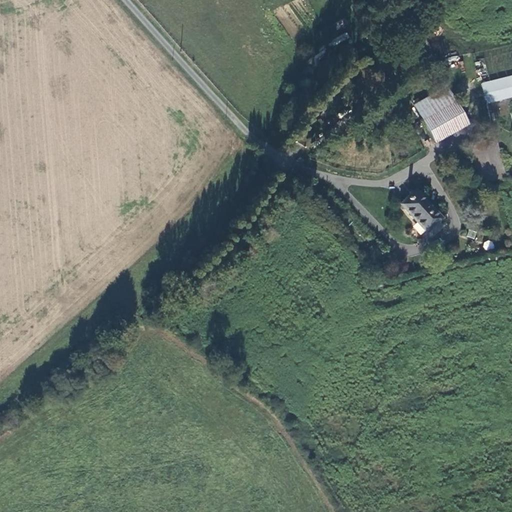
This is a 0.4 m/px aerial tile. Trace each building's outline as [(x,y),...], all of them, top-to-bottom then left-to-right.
[(511,76),(477,84),(482,104),(511,96),(511,76)] [(465,122),(442,85),(409,105),(432,142),(465,122)] [(478,184),(505,178),(496,138),(469,144),(478,184)] [(413,190),(398,204),(423,232),(438,218),(413,190)] [(493,240),(483,241),(484,250),(494,249),(493,240)]
